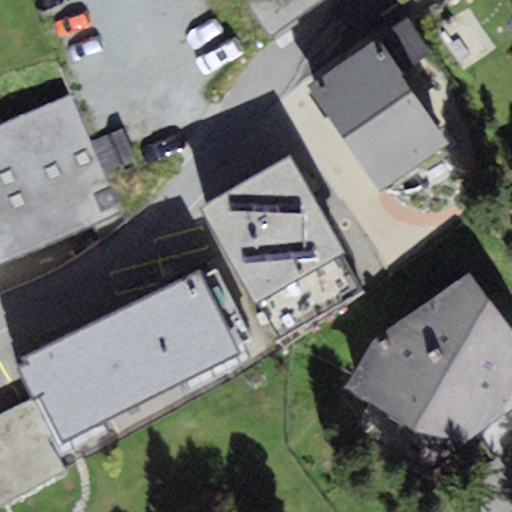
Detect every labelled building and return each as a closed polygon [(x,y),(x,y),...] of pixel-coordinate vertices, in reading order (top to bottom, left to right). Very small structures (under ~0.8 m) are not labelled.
[(247,0),(273,35),(322,0),(247,0)] [(380,192),(450,145),(378,39),(308,86),(380,192)] [(0,262),(123,208),(72,94),(0,126),(0,262)] [(276,337),(365,287),(291,158),(203,208),(276,337)] [(64,442),(242,354),(201,271),(23,359),(64,442)] [(511,410),(511,327),(472,273),(372,343),(347,390),(416,429),(465,444),(511,410)]
